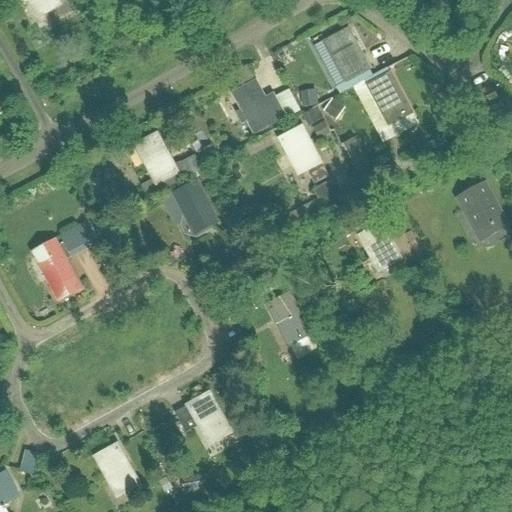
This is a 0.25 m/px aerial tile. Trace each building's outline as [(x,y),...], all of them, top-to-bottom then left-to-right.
[(28,0),(39,19),(61,6),(57,0),(28,0)] [(347,83),(369,71),(348,32),(326,43),(331,52),(327,55),(330,60),(334,58),(347,83)] [(389,127),(411,115),(390,76),(368,88),(389,127)] [(274,93),(266,98),(256,80),(230,95),(240,112),(235,114),(242,126),(246,124),(253,137),(288,118),(274,93)] [(283,98),(292,120),(306,114),(297,92),(283,98)] [(308,110),(323,109),(322,93),(307,93),(308,110)] [(321,164),(302,129),(280,142),(299,177),(308,172),(315,186),(329,178),(321,164)] [(157,188),(180,175),(158,136),(136,148),(157,188)] [(201,232),(218,223),(196,184),(174,196),(184,214),(181,226),(186,235),(196,238),(203,234),(201,232)] [(481,232),(507,217),(501,204),(496,207),(484,184),(462,196),(481,232)] [(378,273),(400,260),(382,227),(360,239),(371,259),(367,261),(369,266),(373,264),(378,273)] [(61,304),(83,292),(55,240),(33,253),(61,304)] [(290,346),(312,334),(291,295),(268,307),(290,346)] [(210,446),(231,434),(209,395),(188,407),(210,446)] [(118,498),(140,486),(118,447),(96,459),(118,498)] [(0,507),(19,497),(7,474),(0,478),(0,507)]
